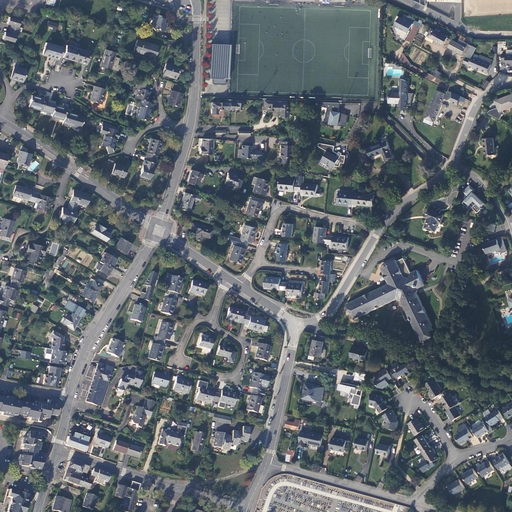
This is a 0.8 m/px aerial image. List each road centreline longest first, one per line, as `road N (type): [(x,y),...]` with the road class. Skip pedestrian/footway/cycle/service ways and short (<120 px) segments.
road 1 (residential): [(321,319),(394,212),(453,163)]
road 2 (tertiary): [(69,397),(93,334),(159,230)]
road 3 (residential): [(265,464),(410,499)]
road 4 (residential): [(255,265),(271,208),(355,222)]
road 5 (tertiary): [(190,130),(194,0)]
road 6 (tertiary): [(174,488),(55,452)]
